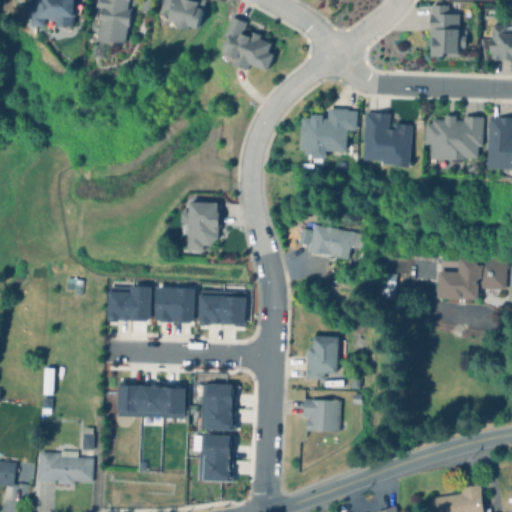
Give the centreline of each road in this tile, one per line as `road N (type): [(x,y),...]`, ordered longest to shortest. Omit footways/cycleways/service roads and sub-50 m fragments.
road 1 (residential): [(263,511),(269,266),(249,194),(248,157),(269,105),(394,0)]
road 2 (tertiary): [(511,435),(258,511)]
road 3 (residential): [(336,49),(350,70),(378,84),(511,87)]
road 4 (residential): [(110,350),(268,355)]
